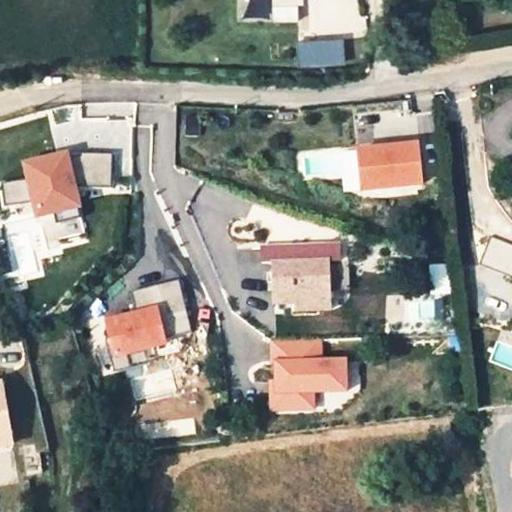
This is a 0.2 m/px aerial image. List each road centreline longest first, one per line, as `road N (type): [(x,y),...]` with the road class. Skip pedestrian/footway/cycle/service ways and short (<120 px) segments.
road 1 (residential): [(388,86),(285,98),(105,87),(0,104)]
road 2 (unknown): [(450,76),(463,235)]
road 3 (residential): [(511,66),(388,86)]
